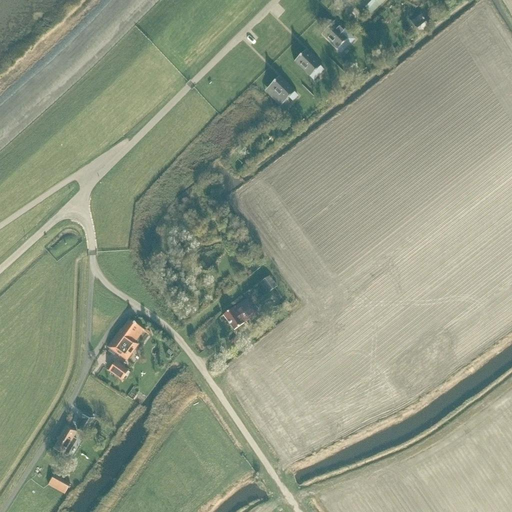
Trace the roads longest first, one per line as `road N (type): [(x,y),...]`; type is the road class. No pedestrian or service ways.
road 1 (unclassified): [(299,511),(182,342),(141,309)]
road 2 (unclassified): [(107,169),(277,0)]
road 3 (unclassified): [(2,511),(86,370)]
road 4 (unclassified): [(0,226),(69,180),(107,169)]
